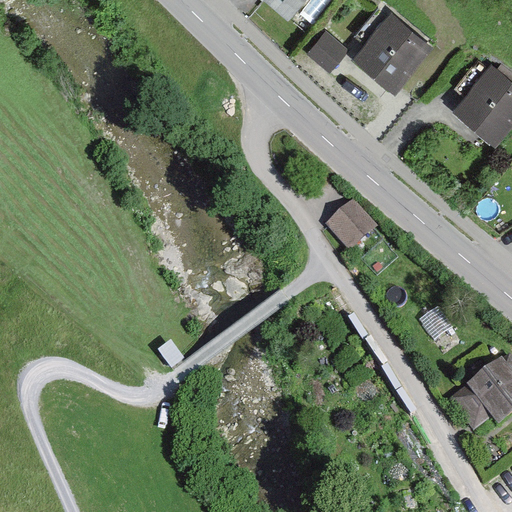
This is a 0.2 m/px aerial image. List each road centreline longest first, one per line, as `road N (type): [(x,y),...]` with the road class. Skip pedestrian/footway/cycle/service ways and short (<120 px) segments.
road 1 (unclassified): [(326,260),(147,397),(54,371),(37,378),(29,392),(32,416),(70,511)]
road 2 (primary): [(511,298),(277,95)]
road 3 (unclassified): [(500,511),(468,477),(376,325),(326,260)]
road 4 (unclassified): [(326,260),(256,144),(259,116),(277,95)]
road 5 (primary): [(277,95),(179,0)]
